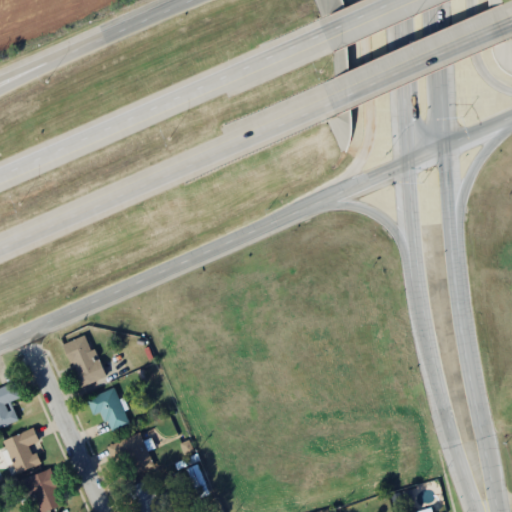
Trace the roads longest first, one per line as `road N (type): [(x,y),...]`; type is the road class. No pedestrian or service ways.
road 1 (primary): [(0,346),(511,117)]
road 2 (primary): [(490,511),(456,305),(444,148)]
road 3 (motorway): [(0,248),(331,101)]
road 4 (motorway): [(326,34),(0,177)]
road 5 (primary): [(406,166),(421,315),(447,426),(480,511)]
road 6 (primary): [(322,203),(368,139),(358,0)]
road 7 (residential): [(24,336),(99,511)]
road 8 (motorway): [(331,101),(504,23)]
road 9 (primary): [(396,0),(406,166)]
road 10 (primary): [(187,0),(39,63)]
road 11 (primary): [(444,148),(434,0)]
road 12 (primary): [(451,239),(473,165),(511,124)]
